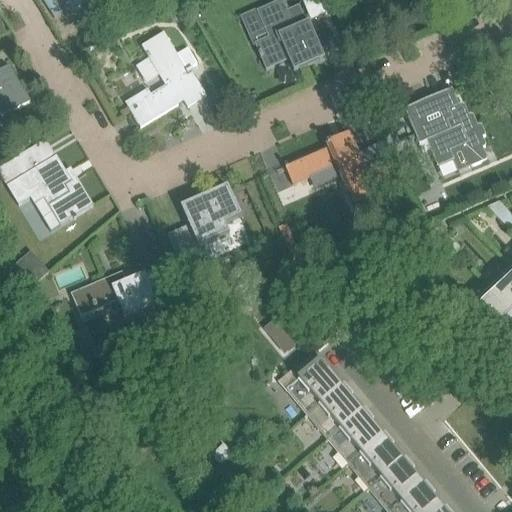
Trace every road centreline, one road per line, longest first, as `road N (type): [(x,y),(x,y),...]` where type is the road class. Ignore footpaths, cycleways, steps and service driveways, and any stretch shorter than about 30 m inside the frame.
road 1 (residential): [(511,10),(499,27),(130,187),(13,0)]
road 2 (secondary): [(89,511),(0,404)]
road 3 (unclassified): [(414,436),(511,345)]
